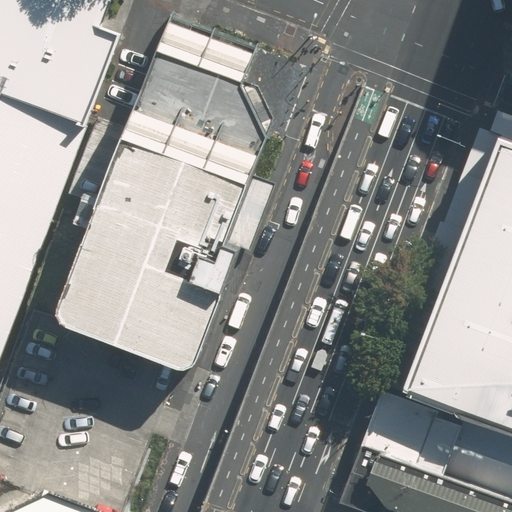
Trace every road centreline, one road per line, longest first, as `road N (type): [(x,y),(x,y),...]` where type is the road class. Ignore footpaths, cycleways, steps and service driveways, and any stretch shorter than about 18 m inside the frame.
road 1 (residential): [(173,511),(291,198),(344,81),(361,61),(453,17)]
road 2 (primary): [(273,494),(453,17)]
